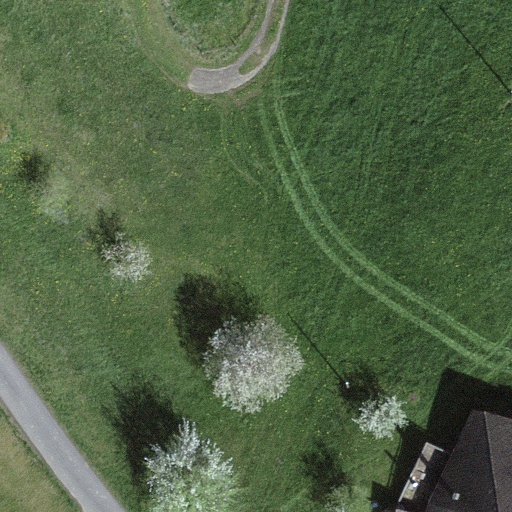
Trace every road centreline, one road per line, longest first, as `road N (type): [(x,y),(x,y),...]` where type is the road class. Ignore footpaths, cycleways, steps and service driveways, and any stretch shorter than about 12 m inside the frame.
road 1 (track): [(151,0),(149,36),(197,71),(248,65),(282,0)]
road 2 (unclassified): [(111,511),(0,363)]
